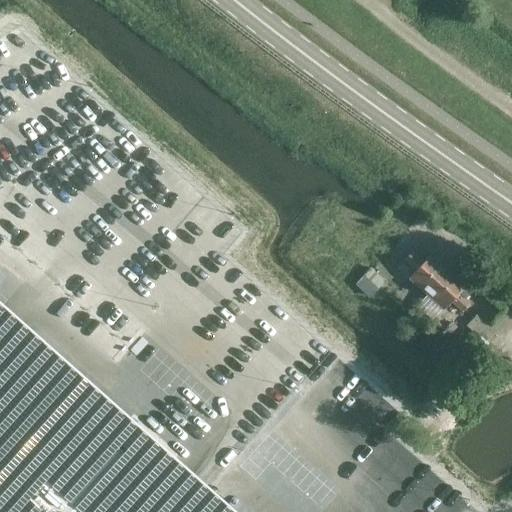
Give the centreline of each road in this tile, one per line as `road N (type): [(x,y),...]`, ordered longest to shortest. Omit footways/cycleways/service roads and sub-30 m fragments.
road 1 (unknown): [(326,419),(352,391),(356,366),(17,63),(0,65)]
road 2 (unknown): [(0,134),(326,419)]
road 3 (unknown): [(0,216),(277,470)]
road 4 (secondary): [(511,203),(234,0)]
road 5 (unknown): [(231,511),(0,304)]
road 6 (unknown): [(0,387),(140,511)]
